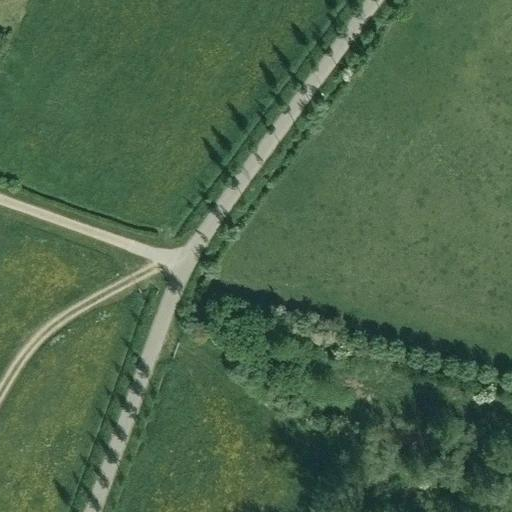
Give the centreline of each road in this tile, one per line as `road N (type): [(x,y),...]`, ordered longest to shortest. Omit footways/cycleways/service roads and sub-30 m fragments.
road 1 (unclassified): [(91,511),(192,250),(374,0)]
road 2 (track): [(0,396),(53,325),(133,276),(185,265)]
